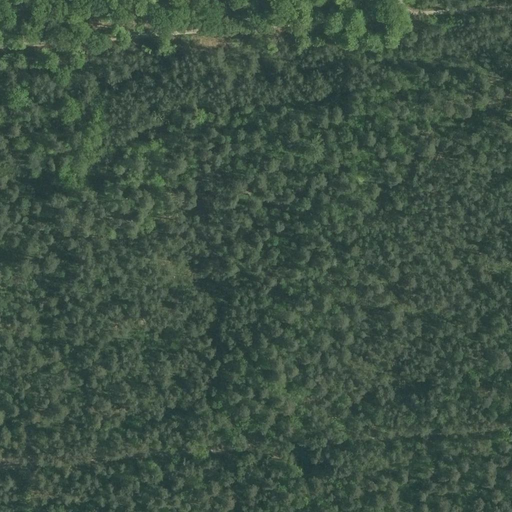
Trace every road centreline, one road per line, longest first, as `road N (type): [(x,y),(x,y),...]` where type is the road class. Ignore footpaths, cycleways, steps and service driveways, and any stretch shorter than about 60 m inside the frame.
road 1 (track): [(511,425),(391,435),(336,403),(287,405),(236,446),(0,465)]
road 2 (track): [(511,4),(0,43)]
